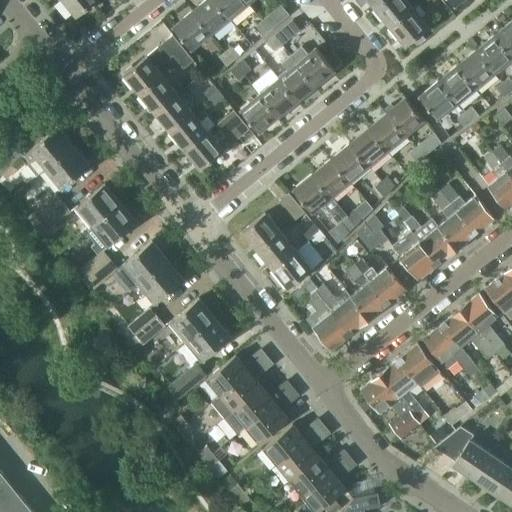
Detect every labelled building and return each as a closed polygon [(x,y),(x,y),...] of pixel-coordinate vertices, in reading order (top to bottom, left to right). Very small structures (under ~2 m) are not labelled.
[(62,0),(76,16),(96,0),(62,0)] [(215,0),(204,0),(192,10),(210,32),(229,17),(215,0)] [(245,0),(215,0),(229,17),(247,2),(245,0)] [(406,0),(384,0),(375,8),(390,27),(413,8),(406,0)] [(413,8),(390,27),(405,46),(429,27),(421,17),(425,14),(418,4),(413,8)] [(262,21),(270,31),(290,15),(282,5),(262,21)] [(192,10),(174,25),(192,47),(210,32),(192,10)] [(294,19),(274,35),(281,45),(302,29),(294,19)] [(511,56),(511,20),(494,34),(511,56)] [(264,35),(270,31),(262,21),(256,25),(264,35)] [(426,39),(421,33),(413,40),(417,46),(426,39)] [(179,61),(188,54),(172,34),(124,74),(140,93),(163,74),(157,67),(173,54),(179,61)] [(495,73),(511,59),(511,56),(494,34),(476,49),(495,73)] [(274,35),(268,40),(276,49),(281,45),(274,35)] [(303,47),(291,56),(315,87),(336,71),(316,46),(308,53),(303,47)] [(232,47),(226,51),(234,61),(240,56),(239,56),(232,47)] [(476,89),(495,73),(476,49),(457,65),(476,89)] [(226,51),(220,56),(227,65),(228,66),(234,61),(226,51)] [(188,54),(179,61),(184,68),(194,60),(188,54)] [(288,69),(278,77),(298,101),(315,87),(291,56),(283,63),(288,69)] [(244,59),(237,65),(245,75),(252,70),(244,59)] [(237,65),(231,70),(239,80),(245,75),(237,65)] [(458,103),(476,89),(457,65),(438,79),(458,103)] [(155,111),(178,93),(163,74),(140,93),(155,111)] [(278,77),(259,93),(278,117),(298,101),(278,77)] [(439,119),(458,103),(438,79),(420,95),(439,119)] [(504,84),(498,88),(504,96),(505,98),(511,93),(504,84)] [(215,86),(206,93),(210,99),(219,91),(215,86)] [(219,91),(210,99),(216,105),(225,98),(219,91)] [(170,130),(194,111),(178,93),(155,111),(170,130)] [(259,93),(241,107),(260,131),(278,117),(259,93)] [(406,96),(387,111),(407,135),(425,120),(406,96)] [(474,108),(466,113),(473,122),(480,117),(479,115),(474,108)] [(511,115),(506,108),(496,115),(504,125),(511,118),(511,115)] [(208,129),(185,148),(201,167),(249,128),(233,109),(217,122),(222,128),(213,135),(208,129)] [(185,148),(208,129),(194,111),(170,130),(185,148)] [(387,111),(368,127),(388,150),(407,135),(387,111)] [(466,113),(459,119),(464,126),(465,127),(473,122),(466,113)] [(47,167),(74,144),(58,125),(27,150),(28,151),(21,158),(36,176),(47,167)] [(368,127),(350,141),(370,165),(388,150),(368,127)] [(424,143),(418,148),(425,157),(430,152),(441,143),(435,134),(424,143)] [(350,141),(332,157),(351,181),(370,165),(350,141)] [(74,144),(44,170),(53,181),(59,188),(90,164),(74,144)] [(502,144),(492,151),(511,176),(511,154),(510,155),(502,144)] [(0,173),(24,154),(16,145),(0,157),(0,173)] [(418,148),(410,153),(418,162),(418,163),(425,157),(418,148)] [(511,176),(492,151),(485,157),(493,168),(491,170),(497,177),(488,184),(506,208),(511,203),(511,176)] [(332,157),(313,172),(333,195),(351,181),(332,157)] [(433,163),(425,169),(430,175),(438,169),(433,163)] [(313,172),(294,188),(313,212),(323,203),(340,223),(343,221),(350,231),(356,226),(348,215),(332,196),(333,195),(313,172)] [(389,177),(384,181),(391,191),(396,186),(395,185),(389,177)] [(384,181),(376,187),(384,196),(385,198),(391,191),(384,181)] [(105,182),(74,206),(81,215),(91,226),(94,223),(121,201),(105,182)] [(450,184),(443,190),(477,232),(495,217),(476,193),(465,203),(450,184)] [(443,190),(433,198),(447,217),(438,224),(457,248),(477,232),(443,190)] [(296,219),(305,211),(289,192),(280,199),(296,219)] [(34,225),(64,201),(57,193),(28,217),(34,225)] [(64,201),(34,225),(41,233),(47,228),(49,231),(72,212),(64,201)] [(97,253),(80,267),(88,276),(110,258),(102,249),(137,220),(121,201),(94,223),(91,226),(87,229),(96,244),(93,247),(97,253)] [(354,210),(348,215),(356,226),(362,220),(354,210)] [(259,249),(281,231),(265,211),(243,229),(259,249)] [(414,215),(405,223),(412,231),(438,263),(457,248),(438,224),(437,225),(432,218),(423,226),(414,215)] [(366,223),(357,232),(371,250),(381,242),(383,244),(389,240),(380,228),(374,234),(366,223)] [(316,225),(301,237),(305,242),(311,238),(321,230),(316,225)] [(321,230),(311,238),(317,245),(327,237),(321,230)] [(274,267),(296,249),(281,231),(259,249),(274,267)] [(412,231),(393,246),(400,255),(419,279),(438,263),(412,231)] [(140,281),(168,259),(152,239),(121,264),(128,273),(132,270),(140,281)] [(296,249),(274,267),(290,286),(312,268),(296,249)] [(110,258),(88,276),(97,287),(119,268),(110,258)] [(364,258),(357,264),(365,273),(389,303),(407,288),(388,264),(378,272),(373,266),(372,267),(364,258)] [(168,259),(140,281),(150,292),(146,295),(153,303),(184,278),(168,259)] [(356,263),(347,271),(360,287),(351,294),(370,318),(389,303),(365,273),(356,263)] [(511,280),(504,271),(486,286),(505,309),(511,317),(511,280)] [(310,277),(294,290),(302,300),(306,296),(317,310),(313,314),(307,318),(320,333),(328,343),(332,349),(351,333),(317,290),(319,289),(318,288),(310,277)] [(319,289),(317,290),(351,333),(370,318),(351,294),(348,291),(347,290),(340,296),(336,296),(335,295),(324,283),(318,288),(319,289)] [(480,291),(460,307),(497,352),(505,345),(493,330),(488,323),(499,314),(480,291)] [(198,296),(168,321),(175,330),(184,341),(215,316),(198,296)] [(460,307),(442,321),(461,345),(471,337),(476,343),(488,358),(497,352),(460,307)] [(152,308),(130,326),(135,333),(157,315),(152,308)] [(138,335),(129,342),(135,350),(144,343),(145,344),(167,326),(157,315),(135,333),(138,335)] [(215,316),(184,341),(193,352),(200,361),(231,336),(215,316)] [(442,321),(423,337),(442,360),(449,368),(459,360),(472,376),(481,369),(466,351),(461,345),(442,321)] [(418,343),(399,358),(418,381),(422,387),(441,371),(418,343)] [(510,352),(505,345),(497,352),(502,359),(510,352)] [(236,353),(207,377),(221,394),(254,366),(251,363),(247,366),(236,353)] [(399,358),(381,373),(420,422),(430,415),(409,389),(418,381),(399,358)] [(198,363),(169,387),(179,400),(208,376),(198,363)] [(221,394),(212,402),(224,416),(263,385),(253,374),(257,370),(254,366),(221,394)] [(381,373),(361,388),(380,412),(390,403),(400,415),(390,423),(401,438),(420,422),(381,373)] [(484,404),(499,392),(492,384),(477,396),(484,404)] [(263,385),(224,416),(238,433),(247,426),(280,398),(277,394),(273,397),(270,393),(263,385)] [(280,398),(247,426),(260,441),(289,417),(282,409),(279,405),(283,402),(280,398)] [(474,409),(468,401),(458,409),(457,407),(446,417),(454,426),(474,409)] [(181,414),(172,422),(177,428),(178,429),(187,421),(181,414)] [(187,421),(178,429),(185,437),(193,428),(187,421)] [(293,422),(265,447),(278,463),(311,435),(308,431),(304,435),(293,422)] [(475,476),(492,451),(470,437),(473,433),(464,427),(461,429),(435,449),(454,462),(475,476)] [(311,435),(278,463),(291,478),(320,454),(313,447),(310,443),(314,439),(311,435)] [(207,446),(199,454),(204,460),(213,452),(207,446)] [(510,467),(511,464),(492,451),(475,476),(495,490),(510,467)] [(213,452),(204,460),(210,468),(219,460),(213,452)] [(320,454),(291,478),(304,494),(337,467),(333,463),(330,466),(326,463),(320,454)] [(219,460),(210,468),(219,478),(228,470),(219,460)] [(511,464),(510,467),(495,490),(511,500),(511,464)] [(337,467),(304,494),(317,510),(322,505),(327,511),(338,502),(334,496),(346,486),(339,478),(336,474),(340,471),(337,467)] [(0,511),(35,511),(0,468),(0,511)] [(230,491),(235,498),(245,490),(239,484),(230,491)] [(245,490),(235,498),(242,506),(251,498),(245,490)] [(354,495),(343,511),(365,511),(365,507),(380,503),(378,490),(354,495)] [(338,502),(327,511),(328,511),(337,511),(343,507),(338,502)]
